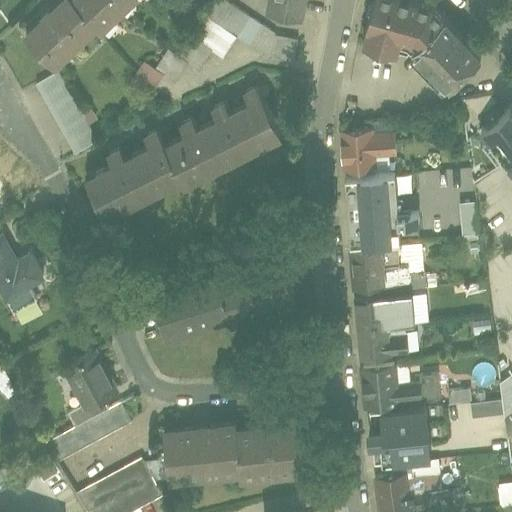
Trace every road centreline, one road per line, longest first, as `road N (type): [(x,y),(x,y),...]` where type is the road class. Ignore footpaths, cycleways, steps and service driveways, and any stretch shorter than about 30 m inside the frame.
road 1 (residential): [(337,387),(158,388),(69,197),(0,100)]
road 2 (residential): [(334,0),(312,174),(337,387)]
road 3 (residential): [(337,387),(352,511)]
